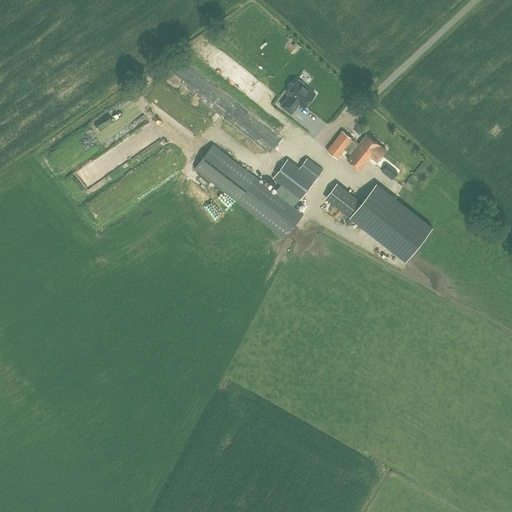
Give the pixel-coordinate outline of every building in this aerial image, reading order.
[(182,62),(176,66),(182,76),(188,72),(182,62)] [(289,96),(281,107),(292,115),(297,108),(296,107),(298,103),(305,109),(315,95),(304,86),(305,85),(299,81),(298,82),(297,81),(294,84),(291,84),(289,88),(289,91),(286,94),(289,96)] [(166,84),(154,100),(200,134),(212,118),(166,84)] [(361,170),(371,156),(377,161),(386,150),(380,145),(367,134),(359,144),(353,139),(343,130),(327,150),(338,158),(345,150),(351,155),(347,159),(361,170)] [(285,238),(304,213),(213,143),(194,168),(285,238)] [(287,160),(272,179),(300,200),(314,181),(322,171),(306,158),(298,169),(287,160)] [(340,184),(328,199),(351,217),(406,261),(432,228),(433,227),(410,209),(377,183),(363,202),(340,184)]
